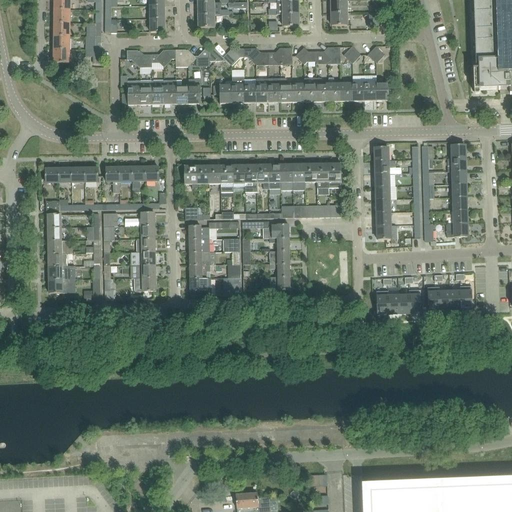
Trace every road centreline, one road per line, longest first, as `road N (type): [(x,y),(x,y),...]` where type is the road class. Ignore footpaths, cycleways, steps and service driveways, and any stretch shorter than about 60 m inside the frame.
road 1 (unclassified): [(154,511),(202,463),(511,441)]
road 2 (residential): [(175,305),(352,300),(360,259)]
road 3 (residential): [(168,137),(353,133)]
road 4 (residential): [(175,305),(168,137)]
road 5 (residential): [(13,312),(175,305)]
road 6 (residential): [(113,138),(112,44),(179,40)]
road 7 (residential): [(13,312),(6,175)]
road 8 (residential): [(179,40),(315,39)]
road 9 (residential): [(360,259),(492,251)]
road 10 (residential): [(360,259),(353,133)]
road 11 (residential): [(492,251),(488,129)]
